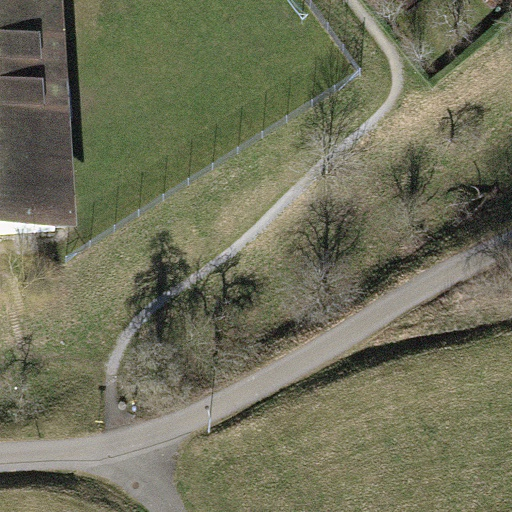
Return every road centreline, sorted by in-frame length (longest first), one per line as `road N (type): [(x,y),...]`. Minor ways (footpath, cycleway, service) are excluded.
road 1 (track): [(128,442),(234,400),(511,241)]
road 2 (track): [(333,343),(511,304)]
road 3 (residential): [(0,458),(128,442)]
